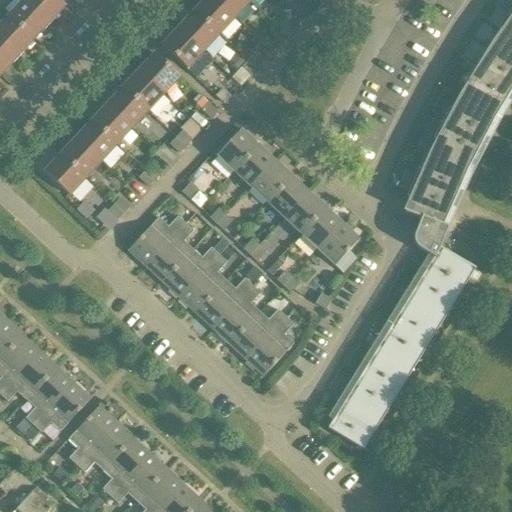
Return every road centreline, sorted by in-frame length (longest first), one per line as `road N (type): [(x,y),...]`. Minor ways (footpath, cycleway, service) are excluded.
road 1 (residential): [(98,261),(340,0)]
road 2 (residential): [(276,427),(316,383),(396,256),(368,210)]
road 3 (residential): [(276,427),(98,261)]
road 4 (residential): [(368,210),(403,126),(482,0)]
road 5 (residential): [(368,210),(320,166),(324,142),(381,29)]
road 6 (residential): [(0,133),(115,0)]
road 7 (residential): [(98,261),(82,265),(0,191)]
